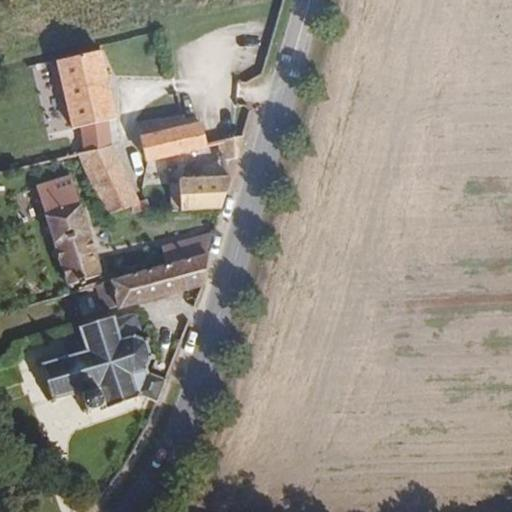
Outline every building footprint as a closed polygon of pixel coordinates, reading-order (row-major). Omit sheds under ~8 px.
[(110,47),(64,56),(78,125),(91,122),(118,117),(124,117),(110,47)] [(153,137),(150,137),(154,162),(213,150),(208,125),(206,125),(205,117),(195,119),(194,115),(151,120),(153,137)] [(118,117),(91,122),(91,150),(119,144),(118,117)] [(245,162),(252,139),(228,146),(232,165),(245,162)] [(125,143),(119,144),(91,150),(88,151),(102,186),(135,177),(125,143)] [(110,274),(78,173),(43,184),(76,284),(110,274)] [(135,177),(102,186),(113,215),(146,214),(135,177)] [(228,212),(236,182),(184,185),(185,213),(228,212)] [(172,268),(214,259),(220,237),(167,250),(172,268)] [(172,268),(112,283),(119,311),(204,290),(214,259),(172,268)] [(140,317),(118,324),(124,344),(138,340),(148,343),(140,317)] [(105,413),(145,398),(161,405),(169,383),(151,376),(156,363),(161,363),(161,358),(156,358),(152,347),(155,343),(152,340),(149,344),(148,343),(138,340),(124,344),(118,324),(117,322),(84,332),(91,354),(77,359),(76,356),(69,358),(70,360),(63,363),(62,360),(56,362),(57,365),(41,369),(42,372),(46,370),(56,401),(51,402),(52,405),(57,403),(84,395),(89,413),(87,414),(88,416),(90,416),(91,419),(94,419),(93,415),(104,411),(105,413)]
